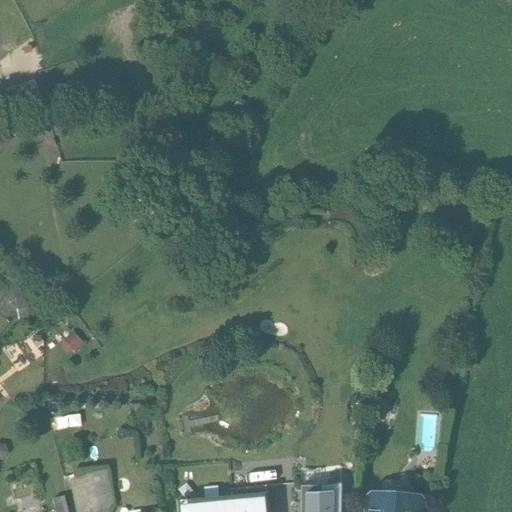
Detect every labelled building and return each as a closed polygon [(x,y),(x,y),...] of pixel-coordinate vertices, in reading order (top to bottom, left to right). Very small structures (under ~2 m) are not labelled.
[(108,467),(90,469),(94,511),(106,511),(113,511),(108,467)] [(89,474),(80,474),(82,503),(90,502),(89,474)] [(231,496),(176,501),(176,511),(269,511),(266,484),(230,488),(231,496)] [(301,485),(300,511),(340,511),(342,486),(301,485)] [(404,502),(386,501),(382,497),(371,496),(369,511),(419,511),(420,499),(408,498),(404,502)]
